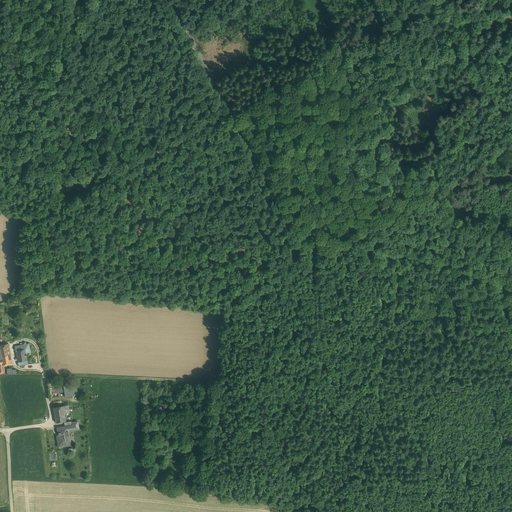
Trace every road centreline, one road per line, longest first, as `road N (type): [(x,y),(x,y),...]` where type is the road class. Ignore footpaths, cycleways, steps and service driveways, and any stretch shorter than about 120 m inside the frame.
road 1 (track): [(511,286),(447,262),(301,240),(174,0)]
road 2 (track): [(6,429),(52,423),(44,376),(219,384),(225,315),(334,249)]
road 3 (track): [(25,223),(434,0)]
road 4 (track): [(9,479),(148,484)]
